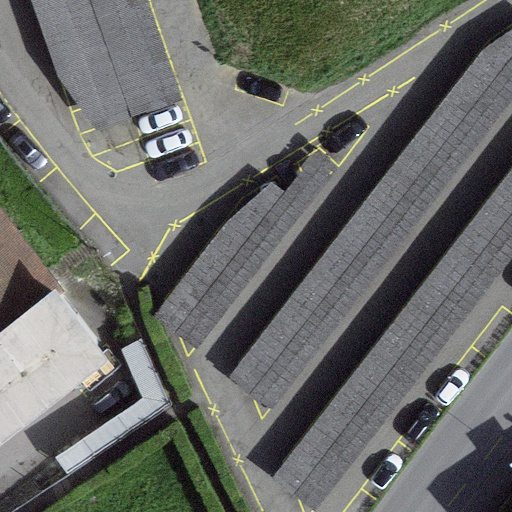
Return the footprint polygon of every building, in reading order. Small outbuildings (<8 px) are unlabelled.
[(33,0),(82,139),(186,103),(149,0),(33,0)] [(235,378),(276,410),(511,105),(511,29),(486,47),(235,378)] [(159,316),(196,345),(334,167),(317,154),(236,216),(159,316)] [(511,172),(278,479),(320,511),(511,259),(511,172)] [(0,414),(94,343),(60,299),(0,221),(0,414)] [(137,343),(125,348),(118,351),(139,399),(52,457),(64,475),(165,406),(137,343)]
